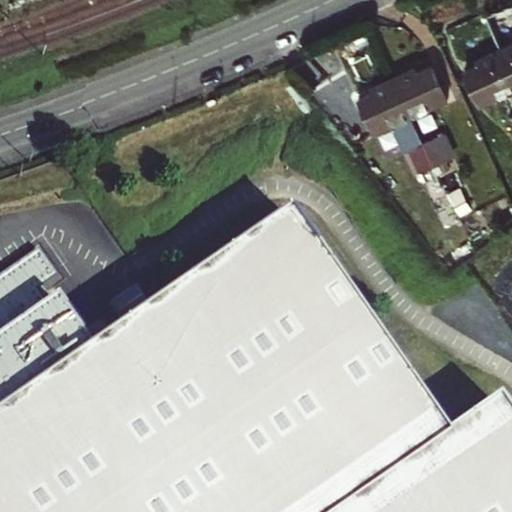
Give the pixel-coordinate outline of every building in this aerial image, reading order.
[(511,41),(502,46),(504,50),(511,67),(511,41)] [(511,87),(511,67),(504,50),(502,46),(479,56),(481,60),(468,66),(483,101),(511,87)] [(395,75),(397,79),(412,113),(449,96),(433,63),(420,69),(418,64),(395,75)] [(373,90),(361,95),(376,130),(411,114),(412,113),(397,79),(395,75),(371,85),(373,90)] [(440,132),(426,139),(437,162),(452,155),(440,132)] [(437,162),(426,139),(423,140),(411,146),(421,169),(437,162)] [(446,441),(288,216),(92,353),(0,416),(0,511),(511,511),(511,426),(497,405),(446,441)] [(0,416),(92,353),(56,301),(47,307),(37,292),(57,278),(38,250),(0,276),(0,416)]
